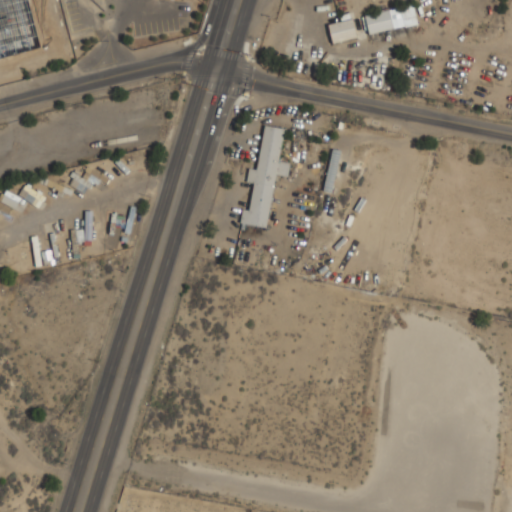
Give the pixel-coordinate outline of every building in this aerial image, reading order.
[(0,0),(0,55),(38,48),(28,0),(0,0)] [(41,0),(47,22),(59,19),(53,0),(41,0)] [(364,12),(368,32),(418,23),(414,2),(364,12)] [(326,21),(334,43),(358,34),(350,13),(326,21)] [(283,127),(264,124),(257,168),(248,166),(246,180),(254,181),(250,208),(242,206),(240,222),(267,226),(275,172),(288,174),(290,161),(279,159),(283,127)] [(342,149),(333,147),(323,189),(332,191),(342,149)] [(38,207),(45,196),(24,184),(17,195),(38,207)]
